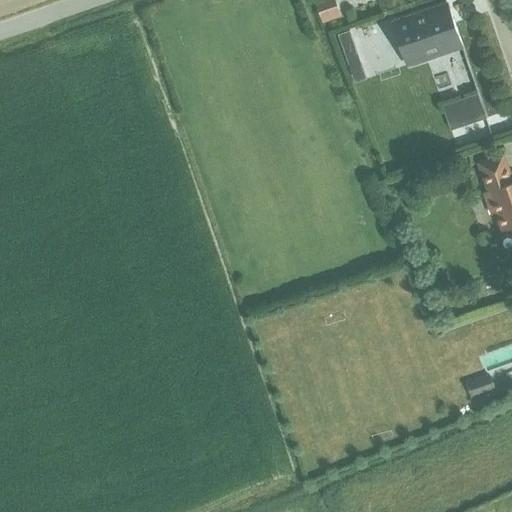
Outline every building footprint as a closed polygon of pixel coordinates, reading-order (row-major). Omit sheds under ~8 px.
[(343,15),(337,0),(316,0),(323,21),(343,15)] [(395,25),(408,66),(465,47),(451,7),(395,25)] [(368,78),(351,29),(339,33),(356,82),(368,78)] [(489,117),(480,92),(443,104),(452,129),(489,117)] [(511,166),(507,151),(474,162),(493,215),(497,213),(503,231),(511,227),(511,166)] [(491,374),(467,383),(472,396),(496,388),(491,374)]
